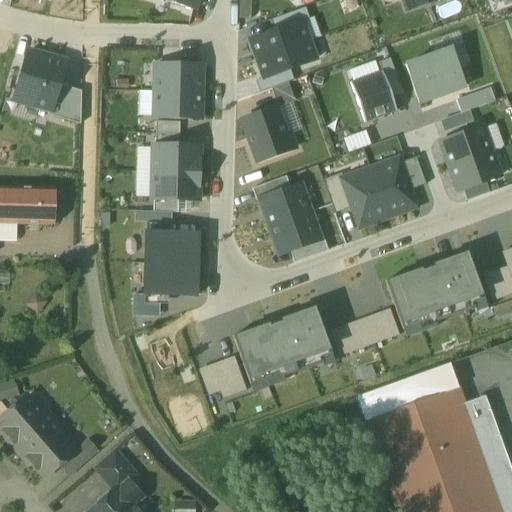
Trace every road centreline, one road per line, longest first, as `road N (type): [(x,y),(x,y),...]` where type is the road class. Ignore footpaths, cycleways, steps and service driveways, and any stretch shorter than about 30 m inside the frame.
road 1 (residential): [(219,41),(217,203),(222,268),(236,287),(274,283),(511,197)]
road 2 (residential): [(219,41),(92,35),(0,13)]
